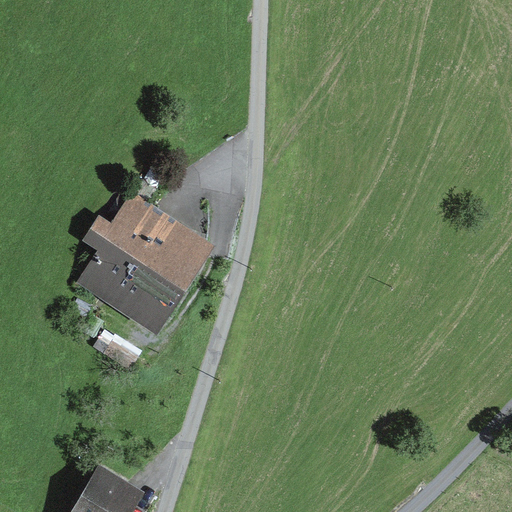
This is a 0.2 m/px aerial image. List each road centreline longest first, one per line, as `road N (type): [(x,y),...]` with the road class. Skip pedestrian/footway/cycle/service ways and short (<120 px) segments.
road 1 (unclassified): [(165,511),(249,223),(261,0)]
road 2 (unclassified): [(511,408),(408,511)]
